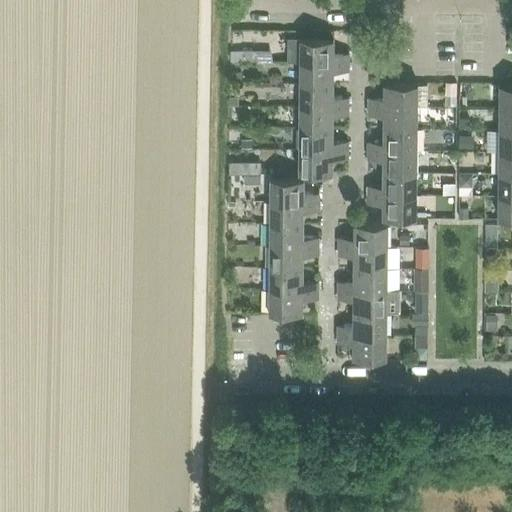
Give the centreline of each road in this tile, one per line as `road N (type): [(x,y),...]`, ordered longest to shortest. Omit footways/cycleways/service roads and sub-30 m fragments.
road 1 (residential): [(225,376),(511,379)]
road 2 (residential): [(511,3),(292,0)]
